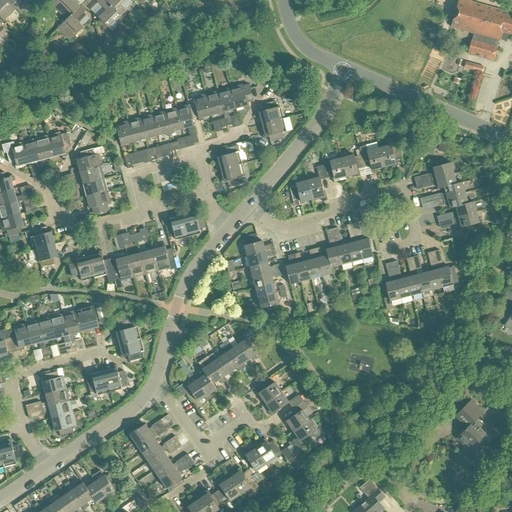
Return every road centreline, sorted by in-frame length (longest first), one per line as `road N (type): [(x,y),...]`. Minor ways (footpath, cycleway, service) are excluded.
road 1 (residential): [(248,206),(282,230),(402,185),(417,237),(377,247)]
road 2 (tertiary): [(343,67),(511,140)]
road 3 (unclassified): [(227,227),(189,276),(156,379)]
road 4 (unclassified): [(343,67),(322,117),(248,206)]
road 5 (unclassified): [(156,379),(133,409),(46,468)]
road 6 (residential): [(145,207),(81,229),(58,216),(50,192)]
